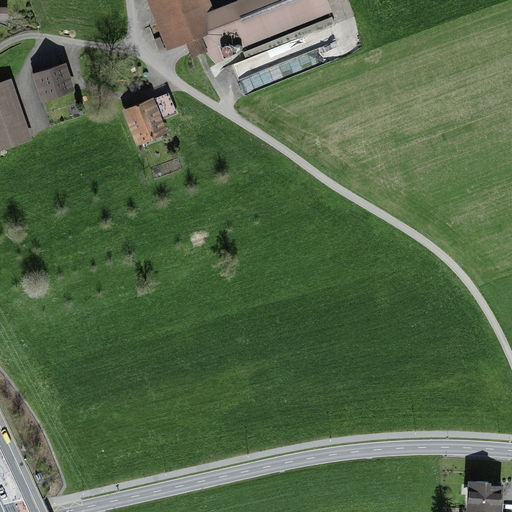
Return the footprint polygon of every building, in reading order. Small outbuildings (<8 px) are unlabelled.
[(147,0),(167,51),(186,45),(192,59),(206,53),(216,64),(224,61),(219,47),(239,39),(242,48),(332,13),(326,0),(147,0)] [(65,65),(36,76),(44,98),(73,88),(65,65)] [(0,152),(32,142),(12,80),(0,84),(0,152)] [(167,93),(121,113),(137,149),(167,136),(162,125),(178,117),(167,93)] [(497,487),(472,486),(472,509),(496,510),(497,487)]
